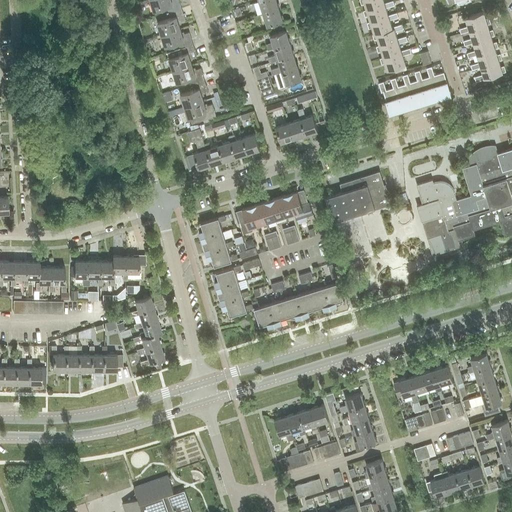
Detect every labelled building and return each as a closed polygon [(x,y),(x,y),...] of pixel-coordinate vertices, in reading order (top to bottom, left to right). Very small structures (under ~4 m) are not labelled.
[(168,12),(181,8),(178,0),(149,0),(153,11),(166,7),(168,12)] [(262,13),(278,8),(275,0),(264,0),(259,2),(262,13)] [(385,3),(384,3),(383,0),(359,0),(361,3),(364,2),(366,9),(385,3)] [(388,16),(388,15),(386,7),(394,5),(393,0),(384,3),(385,3),(366,9),(363,10),(364,15),(368,14),(370,21),(388,16)] [(161,34),(180,28),(178,22),(185,20),(181,8),(168,12),(170,18),(157,22),(161,34)] [(278,8),(262,13),(267,26),(282,21),(278,8)] [(469,29),(486,24),(490,23),(488,18),(485,19),(482,12),(465,17),(468,26),(460,29),(461,33),(469,30),(469,29)] [(392,28),(392,27),(389,20),(398,17),(397,13),(388,15),(388,16),(370,21),(367,22),(368,27),(372,26),(374,33),(392,28)] [(397,39),(395,31),(403,28),(402,24),(392,27),(392,28),(374,33),(372,34),(374,39),(377,38),(379,44),(397,39)] [(473,41),(490,36),(494,34),(492,30),(489,31),(486,24),(469,29),(469,30),(472,38),(463,40),(465,45),(473,42),(473,41)] [(179,48),(193,44),(189,32),(182,34),(180,28),(161,34),(165,47),(178,42),(179,48)] [(274,48),(289,43),(285,31),(270,36),(272,42),(266,44),(268,50),(274,48)] [(401,51),(401,50),(399,43),(407,41),(406,36),(397,39),(379,44),(376,45),(378,51),(381,50),(383,57),(401,51)] [(477,53),(494,48),(498,47),(496,41),(493,43),(490,36),(473,41),(473,42),(476,50),(467,52),(468,57),(477,54),(477,53)] [(278,60),(293,55),(289,43),(274,48),(278,60)] [(172,70),(191,64),(189,59),(197,56),(193,44),(179,48),(181,54),(168,58),(172,70)] [(401,51),(383,57),(380,58),(381,63),(385,62),(387,69),(405,64),(403,55),(411,52),(410,48),(401,50),(401,51)] [(481,65),(498,60),(502,59),(500,53),(496,55),(494,48),(477,53),(477,54),(480,62),(471,64),(472,69),(481,66),(481,65)] [(428,50),(420,53),(424,64),(431,62),(428,50)] [(280,67),(271,70),(272,75),(274,75),(277,73),(282,72),(297,67),(293,55),(278,60),(280,67)] [(161,62),(159,56),(150,59),(151,65),(161,62)] [(481,65),(481,66),(483,73),(475,76),(476,81),(485,78),(485,77),(506,70),(504,66),(500,67),(498,60),(481,65)] [(191,84),(204,80),(200,68),(193,70),(191,64),(172,70),(176,83),(189,78),(191,84)] [(257,80),(268,76),(266,71),(261,73),(258,66),(253,67),(257,80)] [(430,76),(437,98),(450,93),(443,71),(434,74),(431,66),(426,67),(429,76),(430,76)] [(297,67),(282,72),(277,73),(274,75),(278,88),(286,85),(286,84),(301,79),(297,67)] [(430,76),(429,76),(422,78),(420,69),(414,71),(417,80),(419,79),(426,101),(437,98),(430,76)] [(419,79),(417,80),(410,82),(408,73),(402,75),(405,84),(407,83),(414,105),(426,101),(419,79)] [(268,76),(257,80),(260,90),(271,87),(268,76)] [(407,83),(405,84),(398,86),(396,77),(390,79),(393,87),(395,87),(402,109),(414,105),(407,83)] [(180,94),(184,106),(203,100),(201,94),(208,92),(204,80),(191,84),(193,90),(180,94)] [(395,87),(393,87),(386,89),(384,81),(378,83),(381,91),(383,91),(390,113),(402,109),(395,87)] [(67,97),(80,95),(79,88),(66,91),(67,97)] [(315,91),(307,94),(309,99),(317,97),(315,91)] [(203,100),(184,106),(188,118),(201,114),(203,120),(216,116),(212,103),(204,106),(203,100)] [(281,102),(269,106),(266,107),(268,112),(283,107),(281,102)] [(306,117),(303,108),(297,110),(300,119),(305,134),(317,130),(312,115),(306,117)] [(239,127),(236,116),(228,119),(230,124),(231,124),(233,129),(239,127)] [(293,138),(305,134),(300,119),(288,122),(293,138)] [(214,129),(218,128),(225,125),(224,120),(216,123),(213,124),(214,129)] [(280,142),(293,138),(288,122),(275,126),(280,142)] [(211,164),(204,143),(199,128),(192,130),(187,131),(190,140),(196,142),(199,151),(193,152),(198,168),(211,164)] [(242,137),(247,153),(259,149),(254,133),(242,137)] [(247,153),(242,137),(236,139),(235,134),(229,136),(229,137),(230,141),(235,157),(247,153)] [(235,157),(230,141),(223,143),(222,139),(217,141),(218,145),(223,160),(235,157)] [(211,164),(223,160),(218,145),(210,147),(208,142),(204,143),(211,164)] [(511,147),(498,152),(496,144),(492,144),(488,144),(484,145),(480,147),(477,148),(474,150),(472,152),(468,156),(470,165),(462,167),(471,195),(458,199),(456,193),(455,191),(454,188),(453,187),(453,186),(450,183),(446,181),(439,180),(435,181),(434,182),(433,178),(417,183),(424,202),(417,204),(422,220),(421,220),(432,254),(460,245),(458,240),(474,235),(473,229),(500,221),(504,236),(511,233),(511,147)] [(374,210),(390,205),(379,171),(340,183),(343,191),(326,196),(334,221),(374,208),(374,210)] [(288,194),(294,213),(296,219),(313,214),(310,205),(309,205),(304,190),(298,192),(298,191),(298,190),(288,194)] [(285,216),(294,213),(288,194),(279,197),(285,216)] [(286,220),(285,216),(279,197),(270,200),(276,219),(277,223),(286,220)] [(267,222),(276,219),(270,200),(261,203),(267,222)] [(268,225),(267,222),(261,203),(251,206),(257,225),(263,223),(264,226),(268,225)] [(252,226),(257,225),(251,206),(242,209),(242,210),(236,212),(243,234),(253,231),(252,226)] [(225,220),(224,215),(199,223),(199,222),(199,231),(208,260),(212,267),(213,266),(232,260),(238,258),(236,254),(230,256),(228,247),(234,245),(232,241),(226,243),(220,221),(225,220)] [(290,230),(294,242),(300,240),(296,228),(290,230)] [(281,246),(276,230),(270,232),(271,236),(275,248),(281,246)] [(284,232),(288,244),(294,242),(290,230),(284,232)] [(257,253),(255,247),(239,252),(241,258),(257,253)] [(125,272),(126,256),(113,255),(113,261),(113,272),(123,272),(123,280),(127,280),(127,278),(127,272),(125,272)] [(127,272),(127,278),(138,279),(140,276),(140,272),(138,272),(139,256),(126,256),(125,272),(127,272)] [(242,263),(244,270),(261,264),(259,258),(242,263)] [(88,276),(88,260),(75,260),(75,276),(83,276),(83,285),(89,285),(90,277),(88,276)] [(100,277),(101,260),(88,260),(88,276),(90,277),(98,277),(97,285),(102,285),(102,277),(100,277)] [(113,277),(113,272),(113,261),(101,260),(100,277),(102,277),(110,277),(110,285),(114,285),(115,277),(113,277)] [(14,277),(14,261),(1,261),(1,277),(3,277),(11,277),(11,285),(16,285),(16,277),(14,277)] [(26,277),(26,261),(14,261),(14,277),(16,277),(24,277),(24,285),(28,285),(28,277),(26,277)] [(39,277),(39,266),(39,261),(26,261),(26,277),(28,277),(39,277)] [(338,305),(345,301),(345,300),(344,301),(338,282),(333,263),(328,265),(334,283),(259,307),(257,300),(252,302),(254,308),(260,327),(260,328),(268,327),(338,305)] [(247,310),(253,308),(252,304),(246,306),(243,297),(249,295),(248,290),(242,292),(235,271),(241,269),(240,265),(215,272),(214,272),(214,281),(223,310),(228,317),(228,316),(247,310)] [(52,283),(52,266),(39,266),(39,277),(39,282),(41,282),(49,283),(49,291),(54,291),(54,283),(52,283)] [(52,283),(54,283),(62,283),(62,291),(66,291),(66,282),(64,282),(65,266),(52,266),(52,283)] [(301,283),(313,280),(311,271),(299,275),(301,283)] [(274,292),(286,288),(283,280),(271,284),(274,292)] [(134,285),(126,285),(125,296),(133,294),(133,291),(134,291),(134,285)] [(138,312),(153,307),(150,295),(134,300),(137,309),(129,312),(131,316),(139,314),(138,312)] [(135,328),(143,326),(142,324),(157,319),(153,307),(138,312),(139,314),(141,321),(133,324),(135,328)] [(134,342),(141,340),(142,339),(141,338),(157,333),(161,332),(157,319),(142,324),(143,326),(144,331),(139,333),(140,335),(133,338),(134,342)] [(113,321),(105,322),(106,335),(116,334),(116,331),(114,331),(113,321)] [(138,354),(145,352),(145,350),(160,345),(157,333),(141,338),(142,339),(141,340),(144,347),(136,349),(138,354)] [(66,354),(64,354),(56,354),(56,345),(51,345),(51,354),(53,354),(53,370),(66,370),(66,354)] [(79,354),(76,354),(69,354),(69,345),(64,345),(64,354),(66,354),(66,370),(78,370),(79,354)] [(145,350),(145,352),(148,359),(140,362),(142,366),(150,364),(149,363),(164,358),(160,345),(145,350)] [(91,354),(89,354),(81,354),(81,346),(77,346),(76,354),(79,354),(78,370),(91,370),(91,354)] [(91,370),(104,370),(104,354),(102,354),(94,354),(94,346),(89,346),(89,354),(91,354),(91,370)] [(104,354),(104,370),(116,371),(117,366),(117,354),(106,354),(107,346),(102,346),(102,354),(104,354)] [(475,370),(490,365),(486,353),(471,358),(473,365),(467,367),(469,372),(475,370)] [(16,366),(14,366),(6,366),(6,358),(1,358),(1,366),(3,366),(3,382),(15,383),(16,366)] [(28,366),(27,366),(19,366),(19,358),(14,358),(14,366),(16,366),(15,383),(28,383),(28,366)] [(28,366),(28,383),(41,383),(41,377),(46,377),(46,367),(31,367),(32,358),(27,358),(27,366),(28,366)] [(455,376),(460,374),(459,369),(457,362),(451,363),(454,371),(455,376)] [(436,369),(441,384),(453,380),(448,365),(436,369)] [(479,382),(494,377),(490,365),(475,370),(479,382)] [(441,384),(436,369),(424,373),(429,388),(434,386),(435,390),(438,391),(442,389),(441,384)] [(417,392),(429,388),(424,373),(412,377),(417,392)] [(419,401),(417,392),(412,377),(399,381),(399,382),(394,384),(398,397),(404,395),(404,396),(411,394),(414,403),(419,401)] [(482,394),(498,389),(494,377),(479,382),(482,394)] [(498,389),(482,394),(485,403),(481,404),(485,415),(500,410),(498,403),(502,401),(498,389)] [(350,410),(365,406),(361,393),(346,397),(350,410)] [(331,416),(337,414),(336,413),(336,414),(334,409),(335,408),(332,401),(327,403),(331,416)] [(460,402),(454,404),(457,416),(463,414),(460,402)] [(311,408),(316,424),(328,419),(324,404),(311,408)] [(354,422),(369,418),(365,406),(350,410),(351,415),(343,418),(345,424),(353,421),(354,422)] [(436,409),(440,421),(446,419),(442,407),(436,409)] [(317,427),(316,424),(311,408),(299,412),(303,427),(311,425),(312,429),(317,427)] [(440,421),(436,409),(430,411),(434,423),(440,421)] [(305,431),(303,427),(299,412),(287,416),(292,431),(299,429),(300,434),(305,433),(305,431)] [(423,413),(427,425),(432,424),(428,412),(423,413)] [(421,427),(427,425),(423,413),(417,415),(421,427)] [(335,428),(341,426),(337,414),(331,416),(335,428)] [(415,429),(421,427),(417,415),(411,417),(415,429)] [(294,438),(292,431),(287,416),(275,420),(280,435),(286,433),(288,440),(294,438)] [(408,431),(415,429),(411,417),(404,419),(408,431)] [(354,436),(357,434),(373,430),(369,418),(354,422),(356,429),(352,430),(354,436)] [(496,437),(511,432),(507,419),(491,424),(493,431),(491,433),(486,435),(487,440),(496,437)] [(373,430),(357,434),(359,440),(355,442),(357,450),(362,449),(362,446),(377,442),(373,430)] [(464,433),(468,444),(473,443),(470,431),(464,433)] [(499,448),(511,444),(511,435),(511,432),(496,437),(499,448)] [(462,446),(468,444),(464,433),(458,435),(462,446)] [(456,448),(462,446),(458,435),(452,436),(456,448)] [(450,450),(456,448),(452,436),(446,438),(450,450)] [(331,443),(335,455),(341,453),(337,441),(331,443)] [(329,457),(335,455),(331,443),(325,445),(329,457)] [(427,444),(430,456),(436,455),(432,443),(427,444)] [(427,444),(420,446),(424,459),(430,456),(427,444)] [(503,462),(511,459),(511,444),(499,448),(501,456),(497,457),(499,463),(503,462)] [(322,459),(329,457),(325,445),(319,447),(322,459)] [(414,449),(418,461),(424,459),(420,446),(414,449)] [(316,461),(322,459),(319,447),(312,448),(316,461)] [(304,451),(308,463),(314,461),(310,449),(304,451)] [(449,454),(450,459),(463,456),(461,450),(449,454)] [(302,465),(308,463),(304,451),(299,453),(302,465)] [(293,455),(296,467),(302,465),(299,453),(293,455)] [(290,469),(296,467),(293,455),(292,455),(280,459),(284,471),(290,469)] [(370,477),(386,472),(382,459),(366,464),(368,470),(364,471),(366,477),(370,476),(370,477)] [(511,459),(503,462),(505,468),(501,469),(500,472),(503,480),(511,477),(510,472),(511,471),(511,459)] [(467,469),(472,484),(484,481),(479,465),(467,469)] [(448,469),(441,472),(448,492),(460,488),(455,473),(449,474),(448,469)] [(460,488),(472,484),(467,469),(455,473),(460,488)] [(340,471),(334,473),(337,485),(343,483),(340,471)] [(374,489),(389,484),(386,472),(370,477),(372,483),(368,484),(370,490),(374,489)] [(448,492),(441,472),(433,474),(435,479),(426,482),(429,491),(433,490),(435,496),(448,492)] [(174,491),(168,475),(134,487),(137,498),(123,503),(126,511),(191,511),(184,490),(171,494),(170,492),(174,491)] [(314,480),(317,492),(323,490),(319,478),(314,480)] [(308,481),(312,494),(317,492),(314,480),(308,481)] [(302,483),(306,496),(312,494),(308,481),(302,483)] [(299,498),(306,496),(302,483),(295,486),(299,498)] [(373,502),(377,500),(393,496),(389,484),(374,489),(376,495),(371,496),(373,502)] [(393,496),(377,500),(373,502),(371,502),(373,511),(384,511),(397,508),(393,496)]
